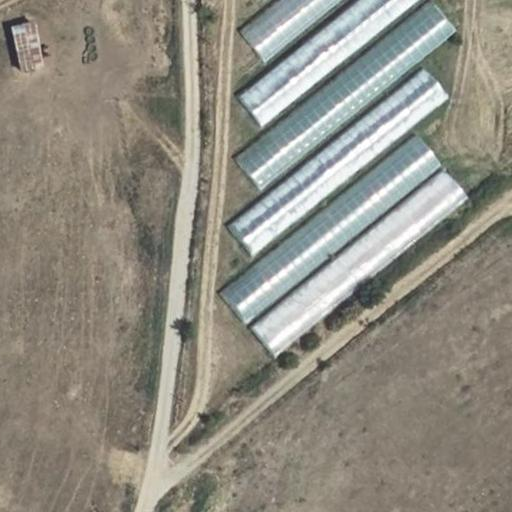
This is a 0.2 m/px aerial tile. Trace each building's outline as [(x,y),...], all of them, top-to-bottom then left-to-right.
[(354,0),(231,91),(253,120),(416,0),(354,0)] [(271,0),(235,27),(258,57),(333,0),(271,0)] [(255,184),(455,32),(433,3),(233,154),(255,184)] [(247,251),(449,101),(426,71),(224,221),(247,251)] [(361,175),(357,171),(286,226),(292,234),(218,291),(240,319),(440,166),(415,133),(361,175)] [(271,355),(468,199),(445,170),(248,326),(271,355)]
